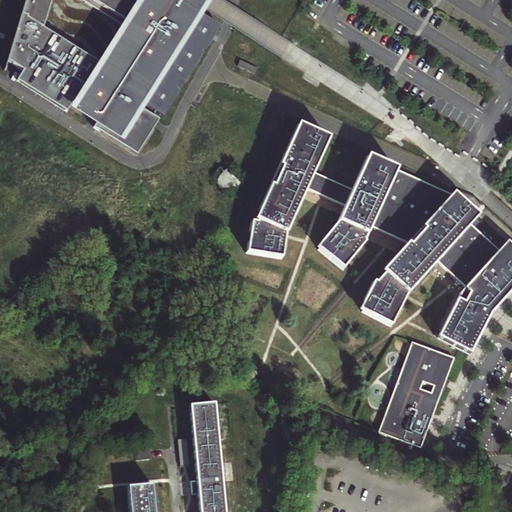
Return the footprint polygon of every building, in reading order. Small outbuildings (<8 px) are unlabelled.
[(17,0),(0,61),(17,71),(70,104),(76,107),(74,109),(86,116),(91,108),(97,112),(99,113),(92,125),(127,146),(142,121),(130,114),(133,109),(145,116),(146,116),(149,110),(197,32),(181,23),(177,29),(174,27),(185,10),(177,4),(179,0),(17,0)] [(179,0),(177,4),(185,10),(191,0),(179,0)] [(197,32),(149,110),(155,114),(210,25),(185,10),(174,27),(177,29),(181,23),(197,32)] [(257,69),(239,61),(236,68),(254,76),(257,69)] [(70,104),(17,71),(10,82),(63,114),(70,104)] [(99,113),(97,112),(87,128),(130,155),(152,119),(146,116),(145,116),(133,109),(130,114),(142,121),(127,146),(92,125),(99,113)] [(469,224),(442,200),(438,209),(396,190),(403,173),(367,157),(352,190),(313,173),(328,139),(298,125),(259,211),(261,212),(257,223),(251,223),(249,232),(252,233),(251,243),(248,242),(246,254),(282,259),(285,235),(306,189),(322,196),(345,206),(338,222),(322,241),(324,242),(318,250),(342,270),(366,242),(364,241),(370,226),(392,236),(407,242),(389,263),(391,266),(378,284),(375,282),(364,301),(367,303),(361,313),(391,327),(408,297),(437,263),(458,282),(465,289),(460,294),(438,336),(437,339),(469,355),(491,315),(494,311),(511,290),(511,262),(498,251),(469,224)] [(451,195),(403,173),(396,190),(438,209),(442,200),(469,224),(476,217),(451,195)] [(511,249),(505,243),(498,251),(511,262),(511,249)] [(420,449),(454,359),(412,343),(380,427),(378,433),(420,449)] [(392,370),(389,381),(396,383),(399,372),(392,370)] [(198,511),(222,511),(212,406),(189,409),(194,464),(178,465),(180,484),(195,482),(198,511)] [(150,461),(149,455),(149,449),(134,451),(135,462),(150,461)] [(153,511),(151,487),(127,489),(128,511),(153,511)]
